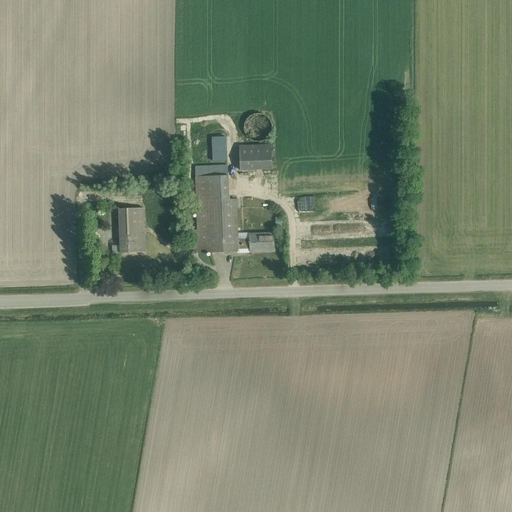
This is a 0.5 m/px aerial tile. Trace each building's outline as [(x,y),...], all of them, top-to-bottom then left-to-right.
[(245,133),(247,136),(250,140),(255,141),(259,142),(263,141),(267,138),(270,135),(272,131),(272,126),(271,122),(268,118),(264,116),(260,114),(255,115),(251,116),(247,119),(245,123),(244,128),(245,133)] [(211,137),(197,138),(198,162),(227,161),(226,137),(225,137),(225,131),(211,131),(211,137)] [(270,144),(239,146),(240,171),(271,170),(270,144)] [(247,238),(238,238),(237,199),(229,199),(228,176),(227,176),(227,165),(194,166),(196,230),(189,230),(190,253),(238,251),(238,253),(243,252),(243,249),(250,249),(250,252),(274,251),(273,232),(247,233),(247,238)] [(145,253),(144,243),(143,208),(118,209),(120,254),(145,253)] [(325,222),(326,238),(336,238),(336,221),(325,222)] [(387,261),(386,246),(362,247),(362,261),(387,261)]
